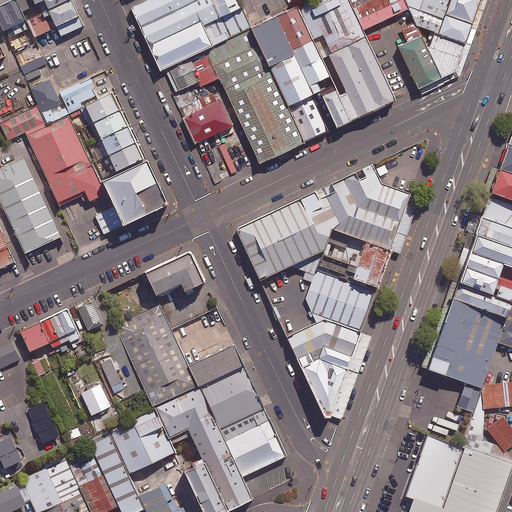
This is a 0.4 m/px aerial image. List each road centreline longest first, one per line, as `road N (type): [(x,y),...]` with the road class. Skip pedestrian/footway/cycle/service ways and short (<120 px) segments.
road 1 (secondary): [(499,91),(364,465)]
road 2 (secondary): [(343,457),(474,91)]
road 3 (residential): [(474,91),(202,216)]
road 4 (residential): [(343,457),(304,427),(202,216)]
road 5 (residential): [(202,216),(100,0)]
road 6 (residential): [(202,216),(0,312)]
